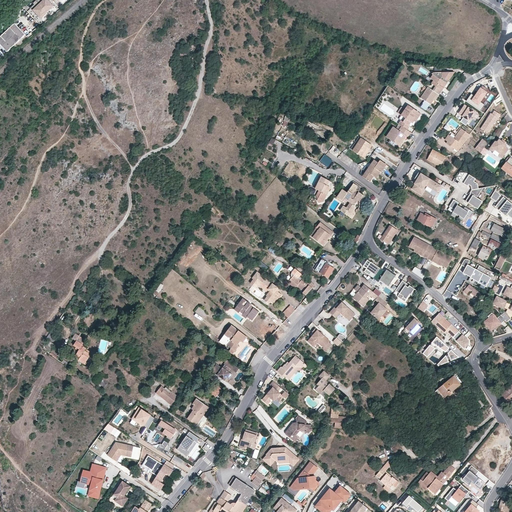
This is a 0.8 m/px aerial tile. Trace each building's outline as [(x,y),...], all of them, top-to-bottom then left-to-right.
[(47,12),(36,0),(33,3),(34,4),(31,7),(41,18),(47,12)] [(54,6),(48,0),(36,0),(47,12),(54,6)] [(26,35),(15,23),(0,37),(0,43),(8,52),(14,46),(26,35)] [(28,37),(26,35),(14,46),(17,48),(28,37)] [(447,84),(446,83),(447,81),(449,81),(452,77),(451,75),(451,74),(450,74),(448,74),(448,73),(432,72),(432,73),(433,75),(431,77),(431,78),(433,80),(431,84),(435,86),(442,91),(447,84)] [(442,91),(435,86),(432,91),(427,88),(421,98),(422,99),(424,101),(429,105),(430,105),(433,100),(437,95),(439,96),(442,91)] [(488,91),(480,87),(471,100),(479,105),(488,91)] [(425,111),(429,105),(424,101),(420,107),(425,111)] [(466,105),(460,113),(464,116),(463,117),(464,118),(469,121),(472,117),(474,118),(477,114),(466,105)] [(420,115),(408,106),(405,110),(401,115),(399,119),(400,120),(401,121),(399,123),(399,125),(402,127),(407,130),(410,127),(408,125),(411,122),(412,120),(414,117),(418,119),(420,115)] [(493,114),(482,129),(488,134),(502,116),(496,112),(494,115),(493,114)] [(469,121),(464,118),(461,122),(467,126),(470,122),(469,121)] [(402,139),(402,138),(404,135),(406,137),(408,138),(410,133),(407,130),(402,127),(399,125),(396,129),(393,128),(386,137),(390,140),(397,145),(398,146),(402,139)] [(470,135),(462,129),(454,138),(449,135),(446,140),(448,142),(447,143),(458,151),(470,135)] [(402,138),(402,139),(398,146),(399,147),(406,137),(404,135),(402,138)] [(371,145),(361,138),(353,150),(362,156),(367,148),(369,149),(371,145)] [(475,149),(481,153),(487,145),(488,143),(483,138),(475,149)] [(498,142),(495,142),(490,149),(494,152),(495,150),(500,154),(499,156),(502,159),(509,150),(506,146),(507,145),(505,144),(502,141),(500,140),(498,142)] [(362,156),(364,158),(370,149),(369,149),(367,148),(362,156)] [(441,166),(446,156),(433,150),(428,159),(441,166)] [(353,160),(342,152),(337,158),(348,167),(353,160)] [(333,159),(325,153),(319,161),(328,167),(333,159)] [(511,157),(507,163),(503,169),(511,175),(511,157)] [(378,163),(374,160),(362,177),(369,181),(373,176),(376,178),(380,172),(381,172),(386,164),(380,160),(378,163)] [(481,187),(472,181),(473,180),(474,178),(463,172),(458,180),(462,183),(463,182),(464,183),(464,184),(466,186),(468,184),(470,185),(471,190),(481,187)] [(423,188),(425,184),(433,189),(437,183),(421,173),(420,174),(416,180),(414,183),(415,184),(412,188),(419,192),(422,188),(423,188)] [(315,189),(318,190),(316,196),(318,203),(323,202),(330,188),(329,187),(327,185),(329,181),(322,177),(315,189)] [(342,201),(343,199),(350,203),(346,208),(343,206),(340,211),(352,218),(355,214),(353,205),(355,201),(360,201),(363,195),(358,192),(356,194),(354,192),(357,187),(353,184),(347,193),(343,189),(337,197),(342,201)] [(476,208),(481,201),(475,197),(481,187),(471,190),(469,193),(471,194),(470,196),(468,195),(465,201),(476,208)] [(497,202),(501,195),(495,191),(491,199),(497,202)] [(511,204),(503,197),(495,207),(498,210),(499,209),(501,211),(500,211),(506,216),(507,215),(511,219),(511,204)] [(473,212),(464,206),(462,209),(456,206),(458,203),(453,199),(449,207),(450,208),(454,210),(452,212),(463,219),(466,214),(470,217),(473,212)] [(418,220),(432,227),(436,219),(425,213),(424,214),(422,213),(418,220)] [(315,229),(317,231),(313,237),(321,244),(325,238),(326,239),(327,240),(333,232),(320,222),(315,229)] [(502,236),(506,229),(494,224),(491,230),(502,236)] [(386,241),(389,242),(397,230),(390,226),(381,239),(386,242),(386,241)] [(492,235),(484,231),(482,233),(500,242),(501,239),(492,234),(492,235)] [(433,247),(414,237),(409,247),(415,250),(424,255),(423,256),(427,259),(433,247)] [(481,241),(475,238),(472,245),(477,247),(481,241)] [(499,248),(501,244),(491,239),(488,246),(493,248),(494,246),(499,248)] [(453,258),(433,247),(427,259),(432,261),(433,259),(442,264),(448,267),(453,258)] [(478,251),(476,254),(487,260),(491,252),(483,248),(481,252),(478,251)] [(500,257),(505,260),(508,252),(503,250),(500,257)] [(315,270),(320,273),(328,278),(334,268),(326,263),(327,261),(322,258),(315,270)] [(462,265),(466,268),(468,265),(471,261),(466,258),(462,265)] [(377,273),(382,266),(372,259),(372,260),(367,266),(373,270),(377,273)] [(466,268),(463,273),(471,277),(476,269),(468,265),(466,268)] [(484,273),(486,269),(479,265),(477,270),(484,273)] [(389,284),(396,274),(388,267),(386,269),(382,266),(377,273),(374,276),(379,280),(380,278),(389,284)] [(303,278),(300,275),(301,273),(295,268),(291,273),(289,275),(291,276),(292,277),(288,282),(295,288),(296,286),(304,292),(303,292),(306,295),(312,288),(309,285),(310,284),(303,278)] [(477,270),(476,269),(471,277),(471,278),(479,282),(478,283),(487,288),(492,280),(494,281),(497,275),(486,269),(484,273),(477,270)] [(255,287),(258,283),(267,291),(269,292),(266,295),(267,296),(264,300),(268,303),(270,301),(274,305),(281,295),(278,292),(276,290),(278,288),(272,283),(257,272),(252,278),(253,279),(250,284),(255,287)] [(356,280),(353,284),(358,289),(356,290),(355,290),(351,293),(361,302),(367,295),(365,293),(368,291),(374,296),(376,292),(374,290),(371,288),(362,280),(360,283),(356,280)] [(414,294),(416,290),(409,285),(408,287),(405,285),(407,283),(402,280),(395,290),(399,293),(397,296),(404,301),(407,296),(404,294),(406,291),(409,294),(411,295),(413,293),(414,294)] [(257,288),(258,286),(267,292),(267,291),(258,283),(255,287),(257,288)] [(376,292),(380,288),(375,284),(371,288),(374,290),(376,292)] [(482,302),(486,298),(469,285),(464,291),(468,294),(469,293),(471,292),(476,296),(474,298),(474,299),(478,303),(480,300),(482,302)] [(506,312),(505,311),(501,315),(505,320),(506,322),(510,318),(511,314),(511,289),(508,287),(505,293),(511,297),(511,296),(511,304),(497,297),(493,305),(498,308),(499,305),(503,308),(503,307),(507,309),(506,312)] [(380,288),(376,292),(382,298),(385,300),(388,296),(380,288)] [(369,309),(376,316),(385,307),(382,304),(379,301),(382,298),(376,292),(374,296),(377,300),(369,309)] [(254,308),(250,312),(247,310),(250,305),(251,304),(243,298),(237,306),(241,309),(240,311),(243,314),(242,315),(246,318),(247,317),(252,320),(258,312),(254,308)] [(356,313),(343,301),(340,304),(337,308),(335,306),(330,312),(336,318),(341,312),(351,320),(356,313)] [(427,306),(422,302),(418,307),(423,311),(427,306)] [(288,318),(295,310),(291,306),(283,313),(288,318)] [(202,321),(208,315),(200,307),(194,314),(202,321)] [(505,320),(501,315),(497,318),(492,312),(488,315),(489,317),(484,321),(491,330),(500,323),(501,324),(505,320)] [(453,337),(459,331),(441,315),(438,318),(436,316),(432,320),(445,333),(446,331),(453,337)] [(419,322),(415,318),(406,328),(407,328),(403,333),(411,341),(422,329),(417,324),(419,322)] [(228,338),(229,337),(232,339),(231,341),(232,341),(229,346),(231,348),(235,351),(239,346),(237,345),(240,341),(240,340),(244,334),(239,330),(238,331),(235,329),(236,328),(231,325),(225,334),(228,338)] [(313,331),(315,333),(308,341),(315,346),(319,341),(321,344),(325,347),(324,348),(326,350),(332,344),(329,342),(330,340),(316,328),(313,331)] [(49,340),(52,342),(55,336),(55,332),(52,329),(46,339),(49,340)] [(262,336),(267,340),(273,333),(269,329),(262,336)] [(459,331),(453,337),(465,348),(469,344),(469,340),(463,334),(463,335),(459,331)] [(86,361),(90,354),(85,351),(86,348),(82,345),(86,339),(76,333),(73,337),(77,340),(74,345),(79,349),(75,355),(77,356),(80,358),(79,360),(85,364),(87,362),(86,361)] [(228,338),(225,334),(220,341),(226,346),(227,345),(231,341),(232,339),(229,337),(228,338)] [(457,355),(436,336),(422,352),(426,356),(434,347),(433,346),(435,345),(447,353),(448,354),(446,356),(446,355),(437,364),(438,366),(448,361),(447,358),(449,356),(451,360),(454,358),(457,355)] [(45,348),(50,351),(54,344),(52,342),(49,340),(45,348)] [(201,343),(198,347),(204,351),(207,347),(201,343)] [(295,357),(289,363),(287,366),(286,364),(285,364),(283,367),(281,366),(278,370),(284,376),(285,374),(288,377),(297,365),(301,366),(302,367),(303,366),(306,364),(299,358),(298,359),(295,357)] [(227,360),(224,364),(226,365),(223,369),(217,364),(212,371),(227,383),(229,379),(227,378),(230,373),(228,372),(231,369),(236,373),(239,370),(227,360)] [(301,366),(297,365),(288,377),(290,378),(297,369),(300,369),(302,367),(301,366)] [(316,389),(321,394),(325,391),(330,395),(336,389),(330,384),(329,385),(325,382),(326,380),(330,376),(324,370),(319,376),(322,379),(317,384),(319,386),(316,389)] [(459,384),(453,376),(438,389),(444,396),(447,394),(448,394),(450,394),(451,393),(451,392),(450,391),(459,384)] [(275,399),(276,397),(280,401),(284,396),(286,398),(289,394),(285,390),(282,394),(278,390),(281,387),(274,381),(271,385),(273,387),(270,390),(267,394),(263,399),(268,404),(271,400),(270,399),(272,397),(275,399)] [(222,390),(218,385),(213,389),(211,386),(208,388),(215,396),(219,393),(222,390)] [(511,400),(511,385),(502,394),(509,402),(511,401),(511,400)] [(161,386),(156,393),(171,405),(178,397),(166,387),(164,389),(161,386)] [(187,418),(195,424),(202,413),(204,415),(209,407),(196,398),(193,404),(194,405),(192,409),(193,410),(187,418)] [(320,413),(326,407),(323,404),(318,411),(320,413)] [(345,417),(339,417),(339,411),(344,411),(345,406),(340,406),(339,409),(332,408),(331,422),(335,422),(335,427),(344,428),(345,425),(345,417)] [(133,419),(148,429),(155,418),(139,408),(133,419)] [(204,415),(202,413),(195,424),(197,425),(201,419),(205,421),(208,417),(204,415)] [(297,435),(300,431),(305,432),(306,431),(307,431),(310,434),(314,430),(313,429),(309,426),(305,425),(307,423),(307,422),(298,415),(296,418),(296,422),(293,422),(290,427),(290,429),(288,430),(286,432),(286,434),(294,441),(297,441),(299,439),(299,438),(298,437),(297,435)] [(161,421),(156,428),(160,431),(162,427),(165,429),(163,433),(167,436),(166,438),(170,440),(176,431),(161,421)] [(108,423),(104,429),(117,438),(121,431),(108,423)] [(200,439),(190,431),(177,449),(186,456),(189,452),(187,450),(194,441),(197,443),(200,439)] [(246,432),(244,436),(243,440),(242,439),(239,447),(246,449),(247,447),(255,449),(257,444),(255,443),(258,433),(252,431),(251,433),(246,432)] [(500,442),(496,439),(491,446),(502,454),(507,447),(504,445),(500,442)] [(118,450),(121,451),(121,454),(131,457),(134,446),(116,441),(107,454),(113,458),(118,450)] [(277,449),(272,448),(267,454),(267,455),(264,459),(269,463),(271,461),(273,463),(276,459),(277,458),(279,458),(281,460),(290,459),(294,459),(294,457),(295,455),(286,447),(285,448),(281,448),(281,447),(277,447),(277,449)] [(121,451),(118,450),(113,458),(116,460),(121,454),(121,451)] [(486,454),(479,463),(490,471),(496,463),(486,454)] [(277,458),(276,459),(280,462),(290,462),(294,465),(299,458),(295,455),(294,457),(294,459),(290,459),(281,460),(279,458),(277,458)] [(163,459),(161,463),(164,465),(172,470),(174,466),(166,461),(165,464),(162,462),(164,460),(163,459)] [(382,468),(386,471),(392,464),(388,461),(382,468)] [(308,485),(311,487),(314,490),(320,483),(311,476),(318,468),(311,462),(304,470),(307,473),(305,477),(298,478),(293,483),(300,489),(306,488),(305,483),(307,483),(308,485)] [(98,498),(106,468),(93,465),(91,472),(83,470),(80,481),(85,483),(92,485),(89,495),(98,498)] [(164,465),(152,484),(161,490),(165,485),(161,483),(166,474),(170,476),(173,471),(172,470),(164,465)] [(433,492),(437,487),(439,489),(444,484),(442,482),(447,476),(449,477),(456,469),(450,465),(444,473),(438,479),(437,478),(436,478),(430,473),(429,474),(424,480),(423,481),(422,482),(428,487),(428,488),(433,492)] [(479,471),(472,465),(468,469),(470,471),(466,476),(464,474),(461,479),(468,485),(472,481),(480,488),(485,482),(476,475),(479,471)] [(382,479),(381,480),(386,485),(384,487),(388,491),(390,489),(393,486),(395,488),(399,483),(392,477),(392,478),(385,472),(386,471),(382,468),(376,475),(382,479)] [(265,478),(256,471),(254,474),(257,477),(263,481),(265,478)] [(444,473),(442,471),(438,476),(431,471),(430,473),(436,478),(437,478),(438,479),(444,473)] [(262,482),(263,481),(257,477),(254,480),(252,483),(258,487),(262,482)] [(246,504),(255,491),(237,479),(231,486),(243,494),(239,500),(246,504)] [(426,490),(428,488),(428,487),(422,482),(423,481),(421,480),(418,483),(426,490)] [(114,494),(117,497),(115,501),(123,506),(128,498),(124,496),(130,486),(122,481),(114,494)] [(469,491),(462,485),(457,490),(454,487),(445,498),(449,501),(452,497),(459,503),(464,497),(466,494),(466,495),(469,491)] [(350,494),(340,487),(335,493),(331,491),(329,491),(322,499),(325,500),(319,507),(325,511),(326,509),(332,508),(333,509),(334,510),(342,499),(345,501),(350,494)] [(232,504),(231,505),(227,502),(231,495),(225,491),(217,503),(219,504),(213,511),(240,511),(246,504),(239,500),(236,504),(234,503),(233,504),(232,504)] [(481,493),(477,498),(482,502),(486,497),(481,493)] [(411,506),(418,511),(424,511),(426,510),(409,496),(403,503),(404,504),(407,507),(409,504),(411,506)] [(291,511),(294,511),(297,510),(282,497),(274,507),(278,510),(276,511),(285,511),(288,509),(289,510),(291,511)] [(325,500),(322,499),(316,507),(323,511),(330,511),(333,509),(332,508),(326,509),(325,511),(319,507),(325,500)] [(478,511),(479,511),(476,508),(479,504),(473,499),(462,511),(478,511)] [(498,510),(504,511),(507,501),(501,500),(498,510)] [(152,505),(146,501),(140,510),(138,511),(145,511),(146,510),(148,511),(152,505)] [(369,511),(371,510),(359,501),(349,511),(369,511)] [(217,503),(215,502),(208,511),(213,511),(219,504),(217,503)]
